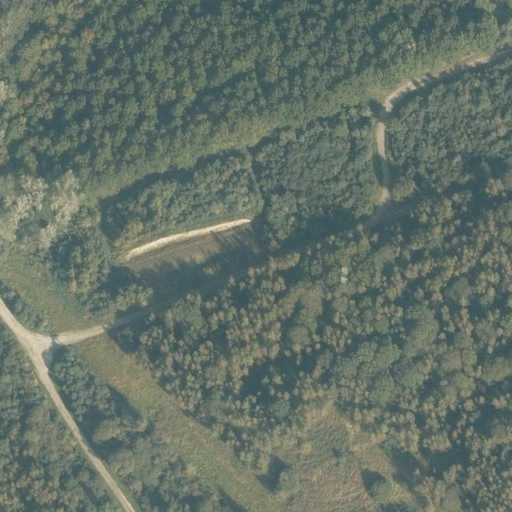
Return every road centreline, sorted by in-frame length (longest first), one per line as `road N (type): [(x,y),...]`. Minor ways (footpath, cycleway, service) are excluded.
road 1 (track): [(0,298),(36,360),(254,265),(511,176)]
road 2 (track): [(387,219),(381,123),(390,101),(511,51)]
road 3 (track): [(36,360),(130,511)]
